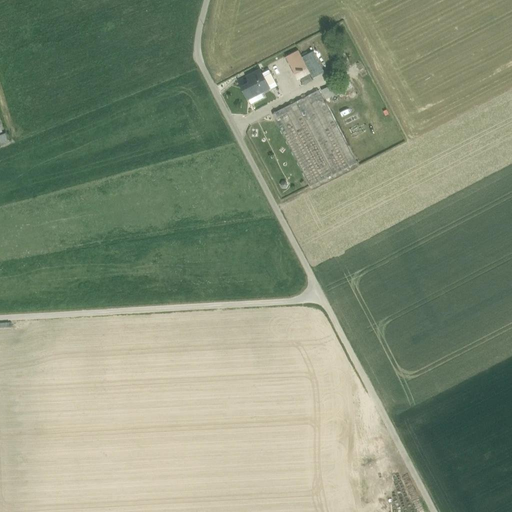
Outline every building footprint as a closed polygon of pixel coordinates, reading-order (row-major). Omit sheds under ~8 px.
[(298,50),(286,56),(295,74),(308,67),(302,56),(298,50)] [(324,72),(314,50),(302,56),(308,67),(313,78),(324,72)] [(269,69),(262,73),(260,69),(247,76),(251,84),(243,88),(248,98),(270,87),(270,89),(277,85),(269,69)] [(309,74),(301,79),(304,84),(312,79),(309,74)] [(340,82),(331,86),(331,85),(321,89),(326,99),(336,95),(344,91),(340,82)] [(319,90),(272,114),(310,186),(357,162),(319,90)] [(6,132),(0,134),(0,139),(1,142),(8,139),(6,132)]
